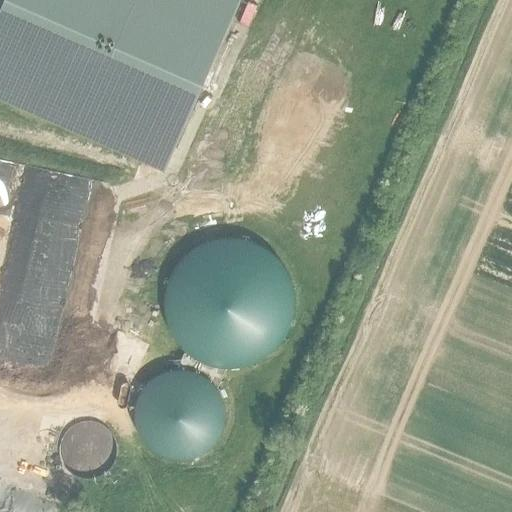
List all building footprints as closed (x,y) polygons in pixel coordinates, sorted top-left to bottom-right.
[(235,0),(0,0),(0,94),(164,166),(235,0)] [(291,311),(293,295),(291,280),(285,265),(276,253),(265,242),(251,235),(236,231),(220,231),(205,235),(192,242),(180,253),(171,265),(166,280),(164,295),(166,311),(171,325),(180,338),(192,348),(205,355),(220,359),(236,359),(251,355),(265,348),(276,338),(285,325),(291,311)] [(1,360),(39,367),(60,247),(22,241),(1,360)] [(222,421),(225,409),(223,396),(218,384),(210,374),(199,367),(187,363),(174,363),(162,366),(151,373),(142,383),(137,394),(134,407),(136,420),(141,431),(149,441),(160,448),(172,452),(185,452),(197,449),(208,442),(217,433),(222,421)] [(114,460),(116,450),(115,440),(110,431),(103,425),(93,421),(83,421),(74,424),(66,430),(61,438),(59,448),(60,458),(65,467),(72,473),(82,477),(91,477),(101,474),(109,468),(114,460)]
